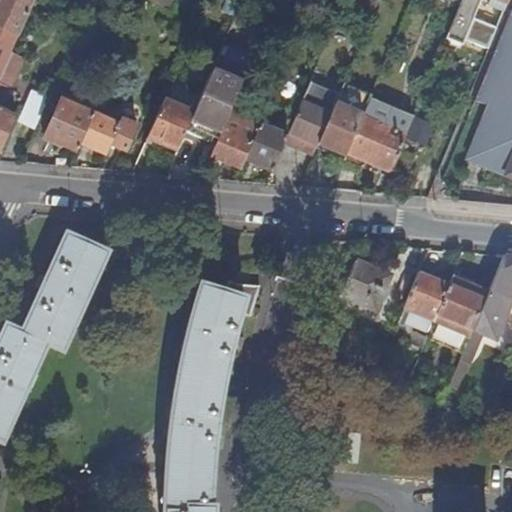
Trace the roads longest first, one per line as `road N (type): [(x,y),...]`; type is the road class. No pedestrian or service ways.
road 1 (residential): [(292,207),(6,186)]
road 2 (residential): [(292,207),(246,410),(242,474)]
road 3 (residential): [(511,227),(292,207)]
road 4 (residential): [(414,489),(242,474)]
